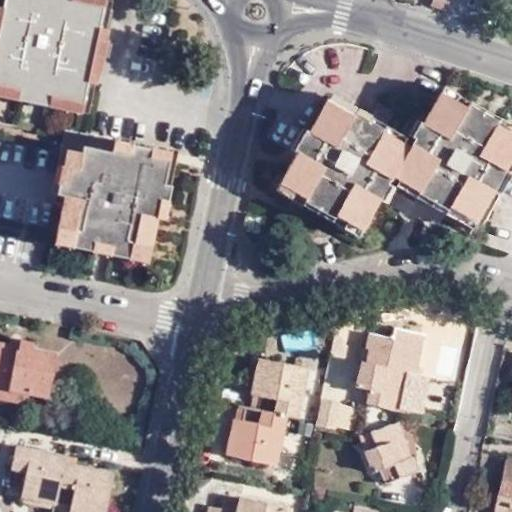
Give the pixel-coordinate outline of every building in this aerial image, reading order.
[(105,10),(65,0),(8,0),(8,5),(0,35),(0,81),(82,102),(87,83),(101,28),(105,10)] [(65,0),(105,10),(108,0),(65,0)] [(109,30),(101,28),(87,83),(95,85),(109,30)] [(278,154),(357,207),(394,151),(469,199),(511,131),(511,117),(442,75),(408,127),(329,77),(278,154)] [(82,102),(0,81),(0,93),(80,113),(82,102)] [(71,130),(67,149),(82,152),(83,146),(113,153),(113,151),(166,164),(169,154),(71,130)] [(82,152),(67,149),(63,165),(67,166),(60,196),(51,233),(144,256),(152,222),(161,188),(166,164),(113,151),(113,153),(83,146),(82,152)] [(67,166),(63,165),(57,164),(52,186),(55,186),(53,195),(60,196),(67,166)] [(170,190),(161,188),(152,222),(162,224),(170,190)] [(267,192),(244,188),(239,213),(263,217),(267,192)] [(144,256),(51,233),(48,244),(141,266),(144,256)] [(368,373),(365,384),(394,390),(403,354),(415,358),(425,315),(393,308),(390,322),(365,317),(363,327),(375,330),(371,347),(359,343),(352,368),(368,373)] [(363,327),(359,343),(371,347),(375,330),(363,327)] [(241,382),(229,433),(276,443),(287,393),(298,395),(307,349),(263,336),(251,384),(241,382)] [(22,356),(25,343),(14,341),(12,347),(11,354),(22,356)] [(38,352),(39,346),(25,343),(22,356),(11,354),(12,347),(0,344),(0,390),(28,396),(38,352)] [(28,396),(34,398),(52,402),(62,357),(38,352),(28,396)] [(394,390),(409,393),(418,358),(415,358),(403,354),(394,390)] [(220,431),(229,433),(241,382),(231,380),(220,431)] [(0,400),(26,406),(28,396),(0,390),(0,400)] [(28,396),(26,406),(32,408),(34,398),(28,396)] [(398,399),(391,402),(407,438),(411,437),(413,436),(398,399)] [(391,402),(367,411),(374,429),(362,434),(369,453),(377,451),(384,465),(418,454),(411,437),(407,438),(391,402)] [(374,429),(367,411),(355,415),(362,434),(374,429)] [(511,442),(509,441),(502,472),(511,474),(511,476),(508,497),(511,497),(511,442)] [(114,511),(121,483),(66,471),(68,465),(18,454),(11,488),(27,492),(25,500),(77,511),(114,511)] [(496,501),(511,504),(511,497),(508,497),(511,476),(511,474),(502,472),(496,501)] [(235,509),(234,511),(284,511),(289,491),(230,475),(226,486),(210,483),(206,502),(235,509)] [(401,511),(337,498),(334,511),(401,511)] [(234,511),(235,509),(206,502),(204,511),(234,511)]
